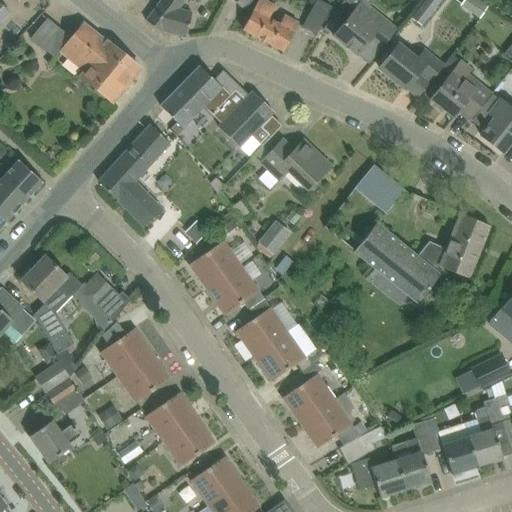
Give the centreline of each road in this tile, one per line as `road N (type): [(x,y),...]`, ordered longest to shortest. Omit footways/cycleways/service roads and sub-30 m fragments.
road 1 (residential): [(62,194),(123,246),(324,511)]
road 2 (residential): [(511,199),(404,128),(224,48),(192,50),(173,68)]
road 3 (residential): [(62,194),(173,68)]
